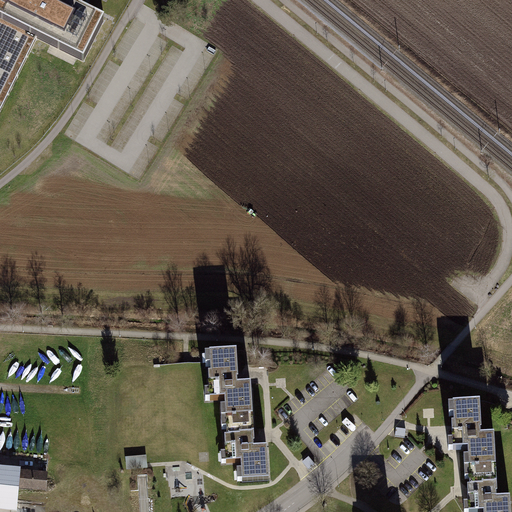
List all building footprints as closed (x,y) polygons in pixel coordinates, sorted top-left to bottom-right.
[(0,0),(0,111),(37,38),(84,61),(104,21),(62,0),(0,0)] [(232,361),(198,363),(201,405),(213,404),(215,426),(250,423),(248,392),(235,393),(232,361)] [(483,401),(446,403),(447,429),(448,450),(460,449),(460,470),(500,468),(498,436),(484,436),(483,401)] [(252,452),(250,423),(215,426),(218,468),(231,467),(232,485),(272,482),(269,450),(252,452)] [(47,473),(0,468),(0,509),(15,511),(17,490),(45,492),(47,473)] [(500,468),(460,470),(461,489),(462,511),(476,511),(479,511),(511,511),(511,496),(502,497),(500,468)]
